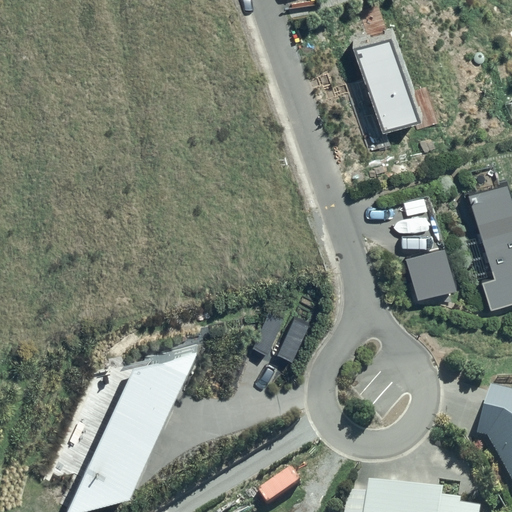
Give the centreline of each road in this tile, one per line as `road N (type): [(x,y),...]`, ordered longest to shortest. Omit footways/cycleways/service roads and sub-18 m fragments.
road 1 (residential): [(263,0),(361,306)]
road 2 (residential): [(361,306),(411,354),(424,409),(408,437),(375,447),(349,440),(329,410)]
